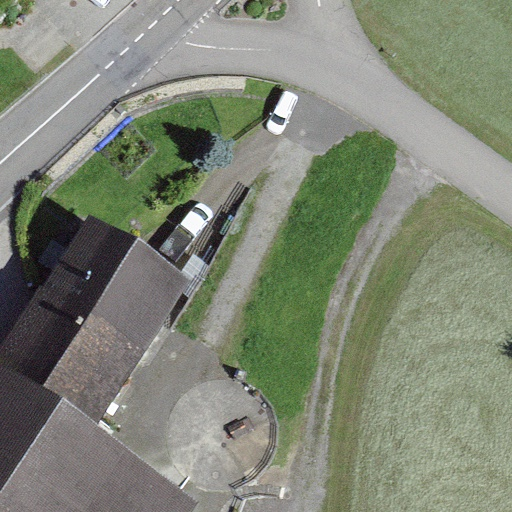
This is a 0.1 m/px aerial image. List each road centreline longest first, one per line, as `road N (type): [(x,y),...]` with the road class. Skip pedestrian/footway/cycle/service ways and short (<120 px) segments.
road 1 (unclassified): [(140,38),(262,50),(344,74)]
road 2 (unclassified): [(344,74),(511,195)]
road 3 (unclassified): [(0,163),(140,38)]
